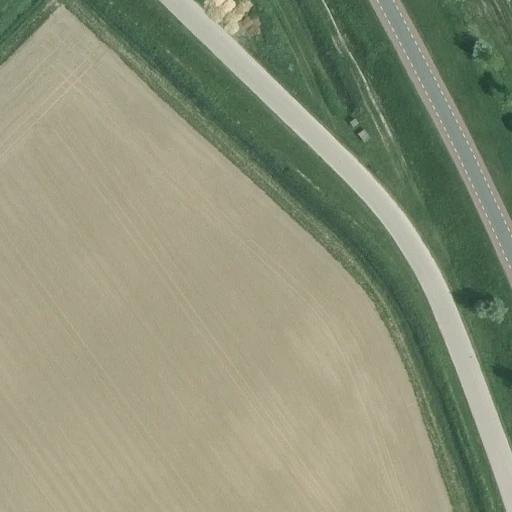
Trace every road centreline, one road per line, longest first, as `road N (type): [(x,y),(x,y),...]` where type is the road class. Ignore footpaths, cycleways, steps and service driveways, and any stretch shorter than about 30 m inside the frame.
road 1 (unclassified): [(511,496),(438,278),(375,193),(175,0)]
road 2 (secondary): [(511,258),(383,0)]
